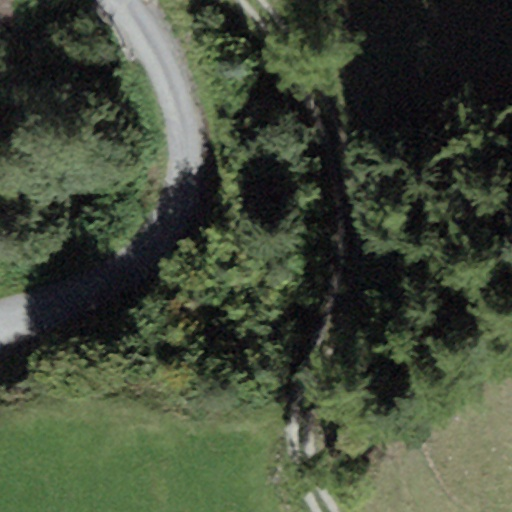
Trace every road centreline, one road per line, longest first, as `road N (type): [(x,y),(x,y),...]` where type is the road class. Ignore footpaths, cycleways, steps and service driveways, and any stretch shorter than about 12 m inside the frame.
road 1 (track): [(333,511),(302,462),(339,304),(350,153),(338,79),(257,0)]
road 2 (unclassified): [(122,0),(144,19),(217,131),(208,192),(155,272),(0,338)]
